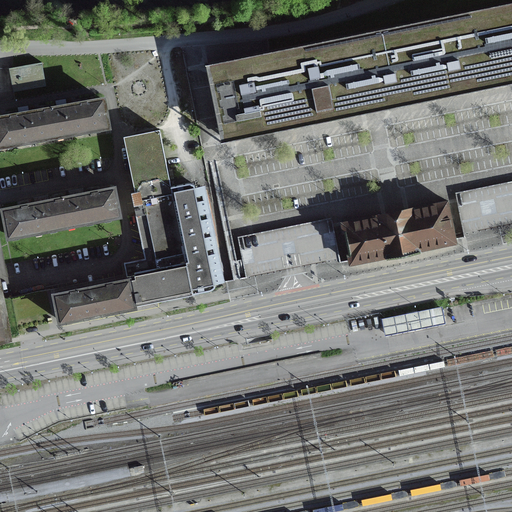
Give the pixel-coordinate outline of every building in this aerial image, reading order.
[(511,5),(206,68),(222,147),(250,142),(511,87),(511,5)] [(41,64),(9,70),(13,91),(44,86),(41,64)] [(0,118),(0,145),(107,127),(102,100),(88,103),(87,102),(83,102),(79,103),(79,105),(51,110),(50,108),(47,109),(43,109),(43,111),(17,116),(16,114),(13,115),(9,115),(9,117),(0,118)] [(133,136),(124,142),(134,193),(136,202),(172,194),(170,187),(159,130),(133,136)] [(187,184),(170,187),(172,194),(192,295),(193,301),(223,295),(221,285),(202,194),(196,195),(194,185),(190,184),(187,184)] [(3,211),(8,237),(118,215),(113,189),(98,192),(98,191),(94,191),(90,192),(90,194),(62,199),(61,198),(58,198),(54,199),(54,201),(28,206),(27,204),(24,205),(20,206),(20,207),(3,211)] [(192,295),(172,194),(136,202),(134,193),(131,193),(144,259),(124,263),(128,280),(133,307),(192,295)] [(350,262),(349,262),(350,264),(385,257),(385,261),(388,260),(388,259),(403,256),(418,253),(418,254),(421,254),(420,250),(455,243),(447,204),(448,204),(447,201),(444,202),(445,203),(412,209),(409,209),(409,210),(379,216),(379,215),(376,216),(376,217),(344,223),(344,222),(341,223),(341,226),(342,225),(344,234),(349,257),(350,262)] [(59,322),(96,314),(133,307),(128,280),(113,283),(113,282),(109,283),(105,284),(105,285),(91,288),(77,291),(76,289),(73,290),(69,291),(69,292),(54,295),(59,322)] [(442,306),(381,318),(385,336),(446,323),(442,306)]
